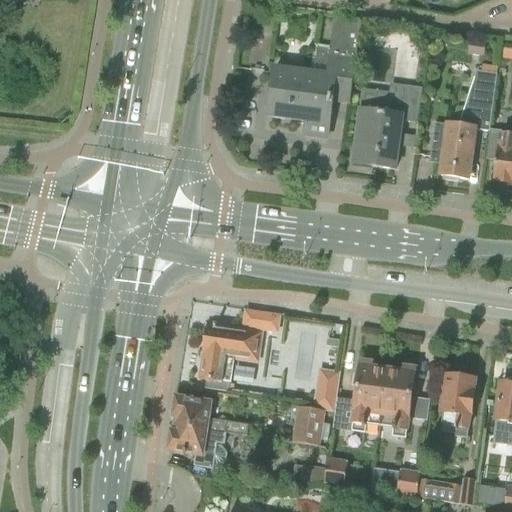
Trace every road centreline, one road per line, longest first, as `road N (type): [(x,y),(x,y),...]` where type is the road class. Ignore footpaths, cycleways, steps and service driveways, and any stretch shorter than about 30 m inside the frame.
road 1 (secondary): [(151,252),(511,307)]
road 2 (secondary): [(511,251),(233,222)]
road 3 (secondary): [(105,244),(74,511)]
road 4 (secondary): [(113,466),(151,252)]
road 5 (secondary): [(178,174),(207,0)]
road 6 (secondary): [(139,0),(119,122)]
